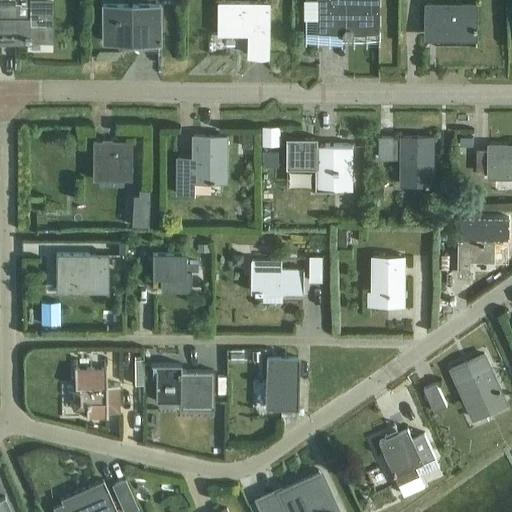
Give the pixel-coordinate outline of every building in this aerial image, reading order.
[(29,0),(0,0),(0,30),(12,30),(12,37),(48,38),(49,2),(29,1),(29,0)] [(317,0),(317,30),(380,30),(380,0),(317,0)] [(218,1),(218,33),(248,34),(248,53),(269,54),(270,2),(218,1)] [(476,4),(426,4),(425,31),(437,31),(437,37),(476,37),(476,4)] [(158,6),(102,6),(102,42),(159,43),(158,6)] [(279,127),(263,127),(263,145),(279,146),(279,127)] [(242,130),(241,147),(255,147),(255,130),(242,130)] [(227,135),(221,134),(193,134),(193,156),(176,156),(176,194),(193,194),(193,180),(227,180),(227,135)] [(474,153),(474,134),(457,134),(456,153),(474,153)] [(379,157),(401,157),(401,183),(433,184),(433,136),(401,135),(401,138),(393,138),(393,135),(379,135),(379,157)] [(130,180),(130,170),(130,142),(93,142),(92,179),(130,180)] [(316,143),(288,143),(288,172),(316,172),(316,189),(334,190),(334,180),(337,180),(337,179),(351,180),(351,143),(316,143)] [(511,144),(488,144),(488,176),(511,176),(511,144)] [(383,197),(384,185),(374,184),(374,196),(383,197)] [(132,196),(130,225),(146,226),(148,190),(147,190),(138,190),(137,196),(132,196)] [(86,213),(86,203),(78,203),(78,213),(86,213)] [(483,240),(483,215),(458,215),(457,268),(459,268),(459,267),(469,268),(469,276),(470,276),(470,260),(494,260),(495,240),(483,240)] [(348,245),(349,228),(340,228),(339,245),(348,245)] [(209,243),(197,243),(197,252),(209,252),(209,243)] [(93,291),(93,271),(101,271),(101,262),(89,262),(89,254),(56,253),(56,279),(64,279),(64,291),(93,291)] [(190,291),(190,271),(197,271),(197,262),(185,262),(185,254),(152,254),(152,279),(160,279),(160,291),(190,291)] [(243,254),(232,254),(232,264),(243,264),(243,254)] [(309,254),(309,280),(322,280),(322,254),(309,254)] [(404,256),(372,256),(372,291),(368,291),(368,304),(387,304),(388,294),(404,295),(404,256)] [(282,267),(282,258),(251,258),(251,291),(255,291),(255,292),(263,292),(263,291),(304,291),(304,268),(282,267)] [(40,324),(58,325),(58,302),(40,302),(40,324)] [(242,353),(230,353),(230,362),(242,362),(242,353)] [(504,397),(489,365),(484,354),(451,369),(473,417),(486,411),(483,406),(504,397)] [(143,385),(142,360),(142,357),(134,357),(134,385),(143,385)] [(267,358),(266,407),(295,408),(296,358),(267,358)] [(221,381),(229,381),(229,363),(221,363),(221,381)] [(181,364),(150,364),(150,365),(155,365),(155,402),(179,402),(179,408),(213,408),(213,371),(180,370),(181,364)] [(106,368),(74,369),(74,386),(67,386),(67,392),(79,392),(79,404),(86,403),(86,417),(106,416),(106,412),(118,412),(118,384),(106,385),(106,368)] [(423,388),(434,411),(446,405),(436,382),(423,388)] [(424,431),(412,437),(408,427),(398,431),(396,428),(385,434),(386,436),(379,440),(398,483),(403,494),(425,484),(416,465),(435,456),(424,431)] [(267,468),(249,474),(256,493),(274,486),(267,468)] [(279,489),(257,499),(262,511),(337,511),(318,470),(317,471),(318,474),(280,491),(279,489)] [(117,511),(104,483),(61,503),(63,506),(53,511),(117,511)] [(125,511),(132,510),(124,485),(115,489),(122,511),(125,511)] [(41,496),(47,509),(59,504),(54,491),(41,496)]
